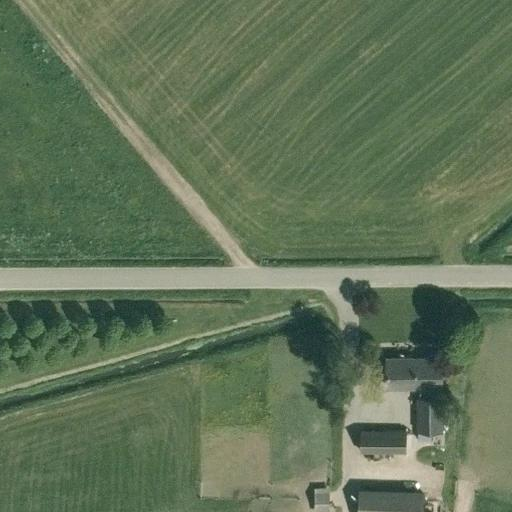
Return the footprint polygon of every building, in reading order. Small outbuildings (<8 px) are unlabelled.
[(442,356),(387,356),(387,385),(442,384),(442,356)] [(418,439),(428,439),(428,431),(443,431),(443,396),(416,395),(416,431),(418,431),(418,439)] [(362,429),(362,451),(406,451),(406,429),(362,429)] [(360,491),(359,511),(422,511),(424,493),(360,491)] [(329,494),(314,494),(314,506),(329,506),(329,494)]
